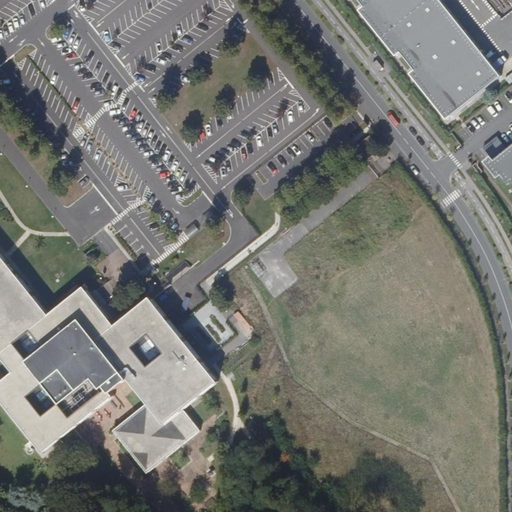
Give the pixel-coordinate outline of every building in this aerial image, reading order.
[(410,73),(447,119),(502,75),(441,0),(359,0),(364,5),(359,9),(396,55),(401,52),(415,69),(410,73)] [(377,60),(373,64),(379,71),(383,68),(377,60)] [(377,145),(372,138),(359,149),(361,153),(360,154),(369,164),(376,158),(370,151),(377,145)] [(511,144),(492,161),(511,184),(511,183),(511,144)] [(50,313),(0,250),(0,354),(14,372),(0,383),(0,397),(44,453),(132,383),(146,400),(111,428),(143,469),(196,426),(184,410),(219,382),(152,298),(119,324),(87,284),(50,313)] [(252,329),(239,313),(234,317),(247,333),(252,329)]
